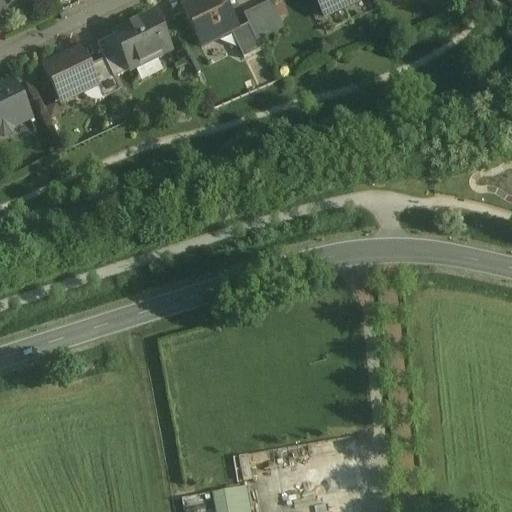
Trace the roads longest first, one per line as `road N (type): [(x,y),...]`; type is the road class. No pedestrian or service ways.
road 1 (secondary): [(511,271),(429,254),(334,258),(0,360)]
road 2 (residential): [(0,58),(125,0)]
